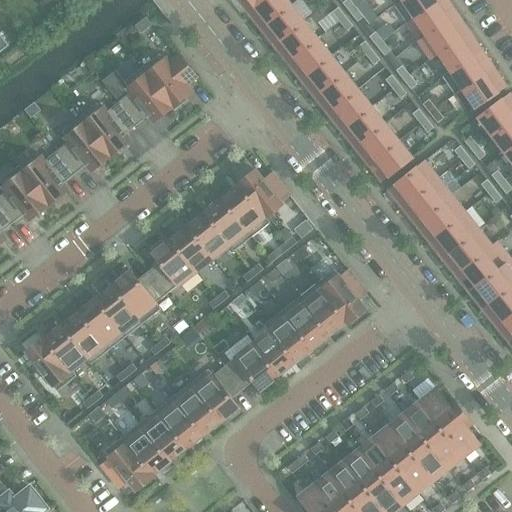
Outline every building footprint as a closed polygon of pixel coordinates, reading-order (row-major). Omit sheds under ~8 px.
[(237,0),(248,13),(263,0),(237,0)] [(263,0),(248,13),(261,30),(292,5),(287,0),(263,0)] [(356,8),(349,0),(346,0),(342,3),(350,13),(356,8)] [(407,23),(440,0),(402,0),(414,17),(406,23),(407,23)] [(419,41),(457,15),(447,0),(440,0),(407,23),(419,41)] [(274,47),(305,22),(292,5),(261,30),(274,47)] [(346,17),(338,8),(332,13),(339,22),(346,17)] [(364,17),(356,8),(350,13),(357,22),(364,17)] [(146,15),(134,24),(141,33),(153,23),(146,15)] [(431,59),(469,33),(457,15),(419,41),(431,59)] [(353,26),(346,17),(339,22),(347,31),(353,26)] [(288,64),(319,39),(305,22),(274,47),(288,64)] [(383,42),(375,32),(369,37),(377,47),(383,42)] [(451,71),(482,51),(469,33),(431,59),(431,60),(439,54),(451,71)] [(0,52),(8,46),(0,35),(0,52)] [(301,80),(332,56),(319,39),(288,64),(301,80)] [(373,51),(365,41),(359,46),(366,56),(373,51)] [(390,51),(383,42),(377,47),(384,56),(390,51)] [(380,60),(373,51),(366,56),(374,65),(380,60)] [(451,71),(443,77),(455,95),(494,69),(482,51),(451,71)] [(159,54),(142,68),(175,110),(187,100),(184,96),(192,91),(187,85),(197,78),(178,55),(169,62),(167,59),(164,61),(159,54)] [(315,97),(346,73),(332,56),(301,80),(315,97)] [(410,76),(402,66),(396,71),(404,81),(410,76)] [(115,71),(102,81),(119,102),(136,125),(148,116),(152,122),(171,107),(174,111),(175,110),(142,68),(124,82),(115,71)] [(468,113),(506,87),(494,69),(455,95),(468,113)] [(328,114),(359,90),(346,73),(315,97),(328,114)] [(399,85),(392,75),(386,80),(393,90),(399,85)] [(417,85),(410,76),(404,81),(411,90),(417,85)] [(407,94),(399,85),(393,90),(400,99),(407,94)] [(342,131),(372,107),(359,90),(328,114),(342,131)] [(492,136),(511,120),(511,96),(510,93),(478,117),(492,136)] [(437,109),(429,100),(423,105),(430,114),(437,109)] [(97,104),(80,117),(110,156),(130,140),(125,134),(136,125),(119,102),(107,111),(104,108),(102,110),(97,104)] [(355,148),(386,124),(372,107),(342,131),(355,148)] [(426,119),(419,109),(412,114),(420,124),(426,119)] [(444,118),(437,109),(430,114),(438,123),(444,118)] [(80,117),(62,131),(67,137),(65,139),(67,143),(58,151),(76,174),(86,166),(90,171),(110,156),(80,117)] [(434,128),(426,119),(420,124),(427,133),(434,128)] [(505,153),(511,147),(511,120),(492,136),(505,153)] [(368,165),(399,141),(386,124),(355,148),(368,165)] [(478,146),(471,137),(464,142),(472,151),(478,146)] [(382,182),(413,158),(399,141),(368,165),(382,182)] [(468,155),(460,146),(454,151),(462,160),(468,155)] [(486,156),(478,146),(472,151),(479,160),(486,156)] [(19,165),(18,166),(48,205),(67,189),(63,184),(74,175),(56,151),(45,160),(42,157),(24,172),(19,165)] [(475,165),(468,155),(462,160),(469,170),(475,165)] [(402,207),(438,179),(424,161),(388,190),(402,207)] [(48,205),(18,166),(0,180),(5,186),(3,188),(6,192),(0,196),(0,203),(14,222),(23,215),(28,220),(48,205)] [(290,195),(272,173),(264,180),(256,171),(239,185),(269,224),(270,223),(265,216),(282,203),(281,202),(290,195)] [(505,180),(498,171),(491,176),(499,185),(505,180)] [(415,224),(452,196),(438,179),(402,207),(415,224)] [(495,189),(487,180),(481,185),(488,194),(495,189)] [(511,189),(511,188),(505,180),(499,185),(506,194),(511,189)] [(239,185),(237,186),(238,187),(233,191),(232,190),(222,199),(252,237),(269,224),(239,185)] [(502,199),(495,189),(488,194),(496,204),(502,199)] [(429,241),(465,213),(452,196),(415,224),(429,241)] [(222,199),(220,200),(221,201),(216,205),(215,204),(205,212),(235,250),(252,237),(222,199)] [(14,222),(0,203),(0,242),(5,238),(1,233),(14,222)] [(205,212),(203,213),(204,214),(199,218),(198,217),(188,225),(213,258),(229,245),(234,251),(235,250),(205,212)] [(442,258),(478,230),(465,213),(429,241),(442,258)] [(188,225),(187,226),(188,228),(183,232),(182,230),(171,239),(196,271),(213,258),(188,225)] [(285,229),(278,235),(285,244),(289,249),(297,243),(292,238),(285,229)] [(455,275),(497,242),(491,246),(478,230),(442,258),(455,275)] [(171,239),(170,240),(171,241),(166,245),(165,244),(153,253),(154,255),(160,262),(149,271),(167,294),(196,271),(171,239)] [(469,292),(511,259),(497,242),(455,275),(469,292)] [(277,250),(268,257),(272,263),(281,255),(289,249),(285,244),(277,250)] [(303,246),(293,254),(299,262),(309,254),(303,246)] [(278,266),(276,267),(281,274),(282,275),(292,267),(286,259),(278,266)] [(511,260),(511,259),(469,292),(482,309),(511,285),(511,260)] [(259,264),(251,271),(255,276),(263,270),(259,264)] [(276,267),(266,275),(272,282),(281,274),(276,267)] [(366,292),(349,270),(340,277),(334,270),(317,284),(347,322),(365,308),(358,299),(366,292)] [(114,284),(112,285),(143,324),(144,323),(161,309),(156,303),(167,294),(149,271),(138,280),(132,272),(131,271),(119,280),(120,281),(115,285),(114,284)] [(251,271),(243,277),(248,282),(255,276),(251,271)] [(259,281),(249,289),(255,296),(265,288),(259,281)] [(317,284),(300,297),(330,336),(347,322),(317,284)] [(112,285),(102,293),(103,295),(98,299),(97,297),(95,298),(126,337),(143,324),(112,285)] [(496,326),(511,313),(511,285),(482,309),(496,326)] [(225,291),(217,297),(221,303),(229,297),(225,291)] [(217,297),(209,304),(214,309),(221,303),(217,297)] [(300,297),(283,311),(313,349),(330,336),(300,297)] [(95,298),(85,307),(86,308),(81,312),(80,311),(79,312),(109,350),(126,337),(95,298)] [(283,311),(266,324),(296,362),(313,349),(283,311)] [(79,312),(68,320),(69,322),(64,325),(63,324),(62,325),(92,364),(109,350),(79,312)] [(509,343),(511,340),(511,313),(496,326),(509,343)] [(209,316),(194,328),(201,336),(216,324),(209,316)] [(266,324),(265,325),(269,331),(254,344),(279,376),(296,362),(266,324)] [(62,325),(51,334),(52,335),(47,339),(46,338),(45,339),(75,377),(76,376),(72,370),(86,358),(91,365),(92,364),(62,325)] [(166,337),(158,344),(163,349),(171,343),(166,337)] [(45,339),(27,353),(57,391),(75,377),(45,339)] [(158,344),(151,350),(155,355),(163,349),(158,344)] [(254,344),(225,367),(243,390),(254,381),(260,388),(260,389),(261,390),(279,376),(254,344)] [(155,363),(150,367),(156,375),(161,371),(155,363)] [(132,364),(125,370),(129,376),(137,370),(132,364)] [(243,390),(225,367),(213,376),(208,370),(190,384),(221,422),(239,408),(238,406),(237,406),(231,399),(243,390)] [(125,370),(117,377),(121,382),(129,376),(125,370)] [(414,377),(409,372),(401,378),(406,383),(414,377)] [(141,374),(133,380),(140,390),(149,383),(141,374)] [(399,389),(394,383),(386,390),(391,395),(399,389)] [(190,384),(173,397),(204,436),(221,422),(190,384)] [(126,386),(116,394),(121,401),(131,393),(126,386)] [(453,400),(448,404),(437,389),(421,402),(442,429),(463,412),(453,400)] [(99,391),(91,397),(95,403),(103,396),(99,391)] [(116,394),(106,402),(111,407),(112,408),(121,401),(116,394)] [(384,401),(379,395),(371,402),(376,407),(384,401)] [(91,397),(83,403),(87,409),(95,403),(91,397)] [(173,397),(157,410),(187,449),(204,436),(173,397)] [(421,402),(405,414),(427,441),(442,429),(421,402)] [(99,407),(89,415),(95,423),(105,415),(99,407)] [(368,413),(364,407),(356,414),(361,419),(368,413)] [(157,410),(140,424),(170,462),(187,449),(157,410)] [(467,428),(472,424),(463,412),(442,429),(463,456),(479,443),(467,428)] [(427,441),(405,414),(390,426),(412,453),(427,441)] [(354,425),(349,419),(341,425),(346,431),(354,425)] [(140,424),(123,437),(128,443),(153,476),(170,462),(140,424)] [(412,453),(390,426),(375,438),(397,465),(412,453)] [(442,429),(427,441),(448,468),(463,456),(442,429)] [(338,437),(334,431),(326,437),(331,443),(338,437)] [(397,465),(375,438),(360,450),(382,477),(397,465)] [(427,441),(412,453),(433,480),(448,468),(427,441)] [(111,459),(102,466),(119,488),(128,481),(135,490),(153,476),(128,443),(110,458),(111,459)] [(323,449),(319,443),(311,449),(316,455),(323,449)] [(382,477),(360,450),(345,462),(367,488),(382,477)] [(412,453),(397,465),(418,492),(433,480),(412,453)] [(308,461),(304,455),(296,461),(300,467),(308,461)] [(300,467),(296,461),(288,467),(293,473),(300,467)] [(367,488),(345,462),(330,473),(351,500),(367,488)] [(397,465),(382,477),(403,503),(418,492),(397,465)] [(490,474),(486,468),(478,474),(482,480),(490,474)] [(336,511),(351,500),(330,473),(315,485),(336,511)] [(382,477),(367,488),(385,511),(392,511),(403,503),(382,477)] [(475,486),(471,480),(463,486),(467,492),(475,486)] [(336,511),(315,485),(299,498),(310,511),(336,511)] [(0,511),(41,511),(46,508),(30,488),(15,500),(4,486),(0,489),(0,505),(3,509),(0,511)] [(385,511),(367,488),(351,500),(360,511),(385,511)] [(460,498),(456,492),(448,498),(452,504),(460,498)] [(360,511),(351,500),(336,511),(360,511)]
